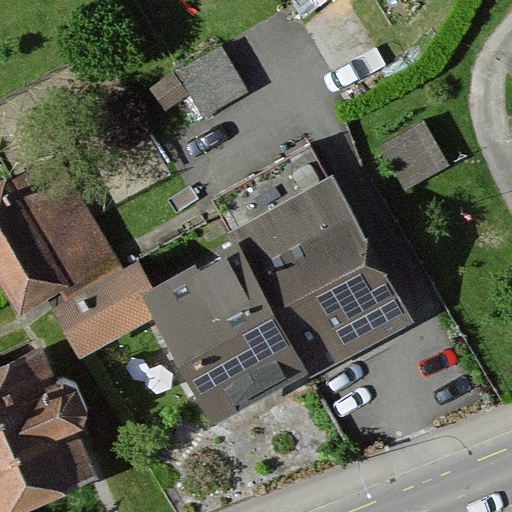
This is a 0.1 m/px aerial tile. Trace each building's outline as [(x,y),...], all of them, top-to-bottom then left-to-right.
[(245,86),(222,44),(154,81),(166,103),(193,88),(204,108),(245,86)] [(446,160),(424,118),(384,139),(405,181),(446,160)] [(63,150),(0,178),(0,281),(11,306),(113,260),(63,150)] [(330,175),(233,220),(241,237),(302,366),(399,321),(330,175)] [(241,237),(141,288),(156,317),(205,413),(302,366),(241,237)] [(132,266),(54,306),(80,356),(156,317),(141,288),(132,266)] [(43,339),(0,359),(0,511),(102,465),(43,339)]
